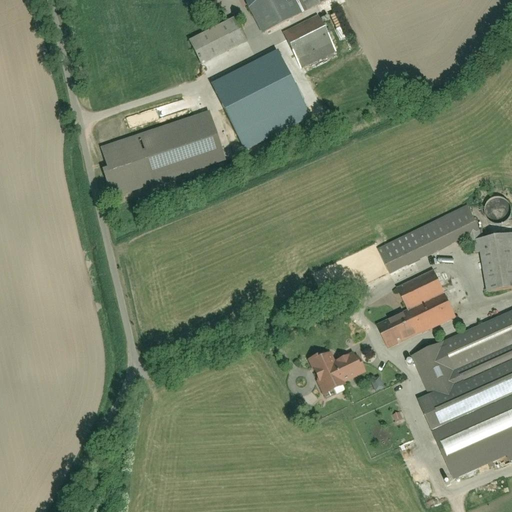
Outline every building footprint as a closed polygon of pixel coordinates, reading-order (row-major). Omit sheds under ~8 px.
[(250,7),(265,36),(335,0),(236,0),(242,11),(250,7)] [(285,36),(298,61),(264,78),(271,92),(338,57),(318,19),(285,36)] [(191,41),(202,66),(248,46),(236,21),(191,41)] [(220,82),(228,98),(264,80),(256,64),(220,82)] [(211,116),(102,152),(118,199),(227,164),(211,116)] [(485,209),(485,219),(489,225),(498,229),(508,227),(511,223),(511,202),(507,198),(498,197),(490,200),(485,209)] [(468,207),(379,253),(391,276),(480,231),(468,207)] [(511,234),(479,241),(489,293),(511,289),(511,234)] [(439,273),(398,291),(407,309),(374,325),(386,352),(460,318),(439,273)] [(511,314),(414,358),(446,429),(511,399),(511,314)] [(358,350),(337,359),(334,350),(307,361),(324,401),(350,390),(347,383),(368,375),(358,350)]
